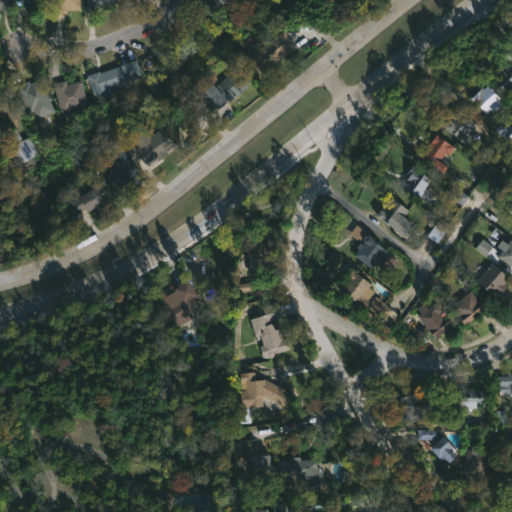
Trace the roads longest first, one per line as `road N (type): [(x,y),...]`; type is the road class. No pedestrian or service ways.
road 1 (secondary): [(0,324),(139,266),(488,0)]
road 2 (secondary): [(414,0),(136,222),(71,260),(0,281)]
road 3 (residential): [(480,511),(405,466),(370,428),(322,346),(306,300),(308,208),(347,109)]
road 4 (residential): [(14,45),(108,44),(174,13),(178,0)]
road 5 (residential): [(391,352),(317,416),(244,436)]
road 6 (residential): [(511,334),(475,355),(431,362),(391,352)]
